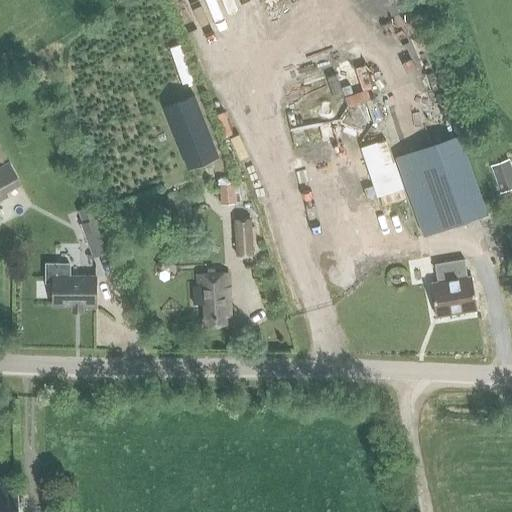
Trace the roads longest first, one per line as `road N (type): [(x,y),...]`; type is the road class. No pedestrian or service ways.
road 1 (tertiary): [(0,361),(511,376)]
road 2 (unknown): [(398,371),(419,511)]
